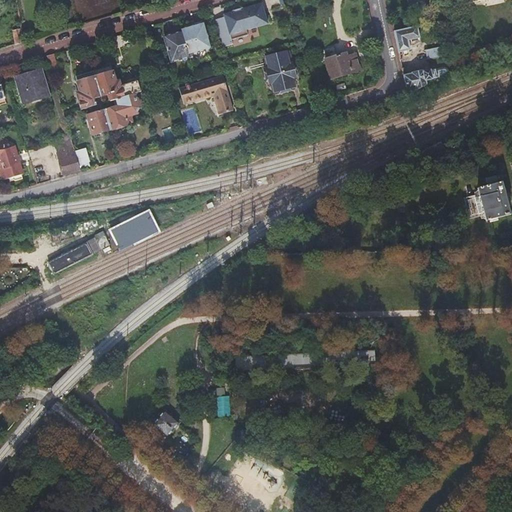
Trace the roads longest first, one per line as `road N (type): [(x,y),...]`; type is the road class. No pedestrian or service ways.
road 1 (motorway): [(0,448),(511,501)]
road 2 (motorway): [(511,348),(0,311)]
road 3 (residential): [(0,201),(386,91),(392,71),(375,0)]
road 4 (track): [(511,312),(180,322),(154,334),(84,399)]
road 5 (residential): [(204,0),(0,59)]
road 6 (track): [(177,507),(207,442),(200,321)]
road 7 (track): [(408,511),(511,396)]
